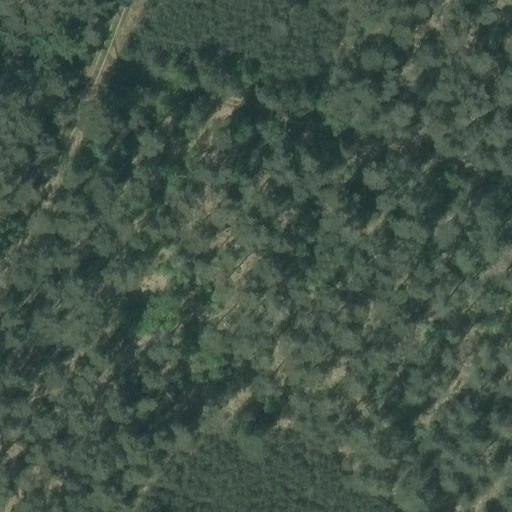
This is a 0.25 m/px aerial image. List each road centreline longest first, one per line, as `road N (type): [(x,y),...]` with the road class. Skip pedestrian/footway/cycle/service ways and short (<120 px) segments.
road 1 (track): [(511,183),(94,63)]
road 2 (track): [(116,0),(0,274)]
